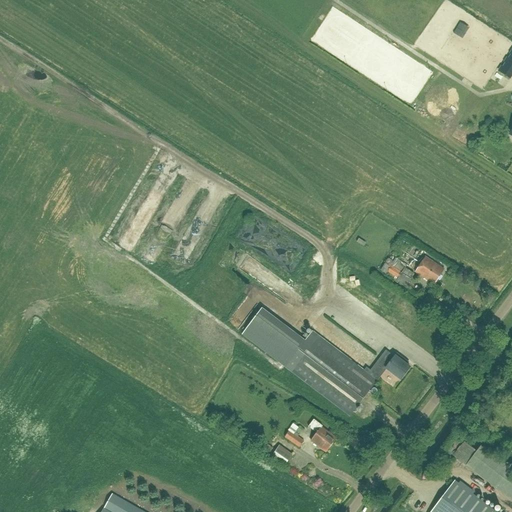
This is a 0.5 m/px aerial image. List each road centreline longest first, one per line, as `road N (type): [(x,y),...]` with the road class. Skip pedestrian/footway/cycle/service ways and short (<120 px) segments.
road 1 (track): [(450,373),(331,285),(326,247),(0,37)]
road 2 (unclassified): [(344,511),(511,291)]
